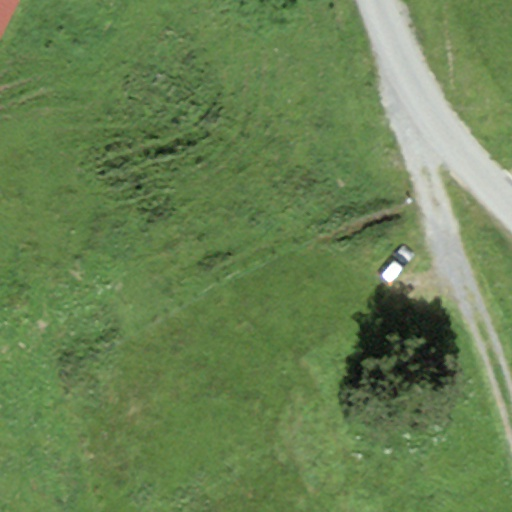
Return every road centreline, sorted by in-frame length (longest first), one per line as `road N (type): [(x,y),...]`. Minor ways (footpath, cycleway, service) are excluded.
road 1 (track): [(511,410),(407,120),(422,110)]
road 2 (unclassified): [(377,0),(422,110),(473,176),(511,206)]
